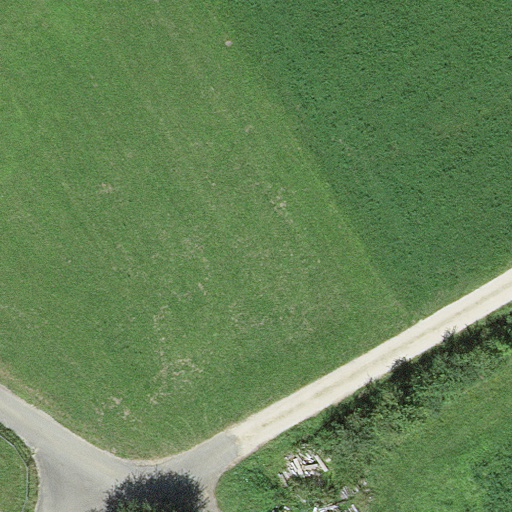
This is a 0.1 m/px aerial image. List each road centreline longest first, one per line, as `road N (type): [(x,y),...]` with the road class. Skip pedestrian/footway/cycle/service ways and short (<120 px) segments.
road 1 (track): [(125,495),(248,438),(511,293)]
road 2 (track): [(0,409),(125,495)]
